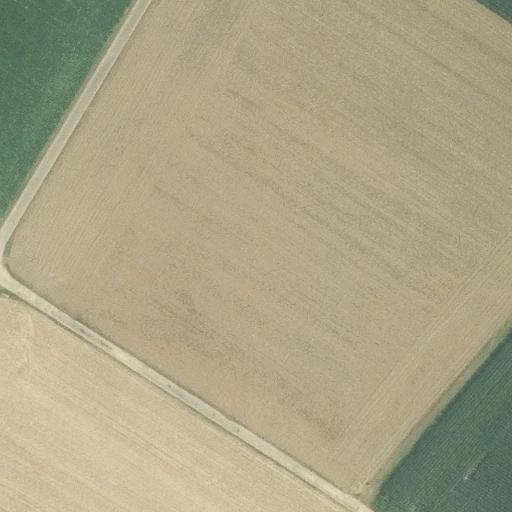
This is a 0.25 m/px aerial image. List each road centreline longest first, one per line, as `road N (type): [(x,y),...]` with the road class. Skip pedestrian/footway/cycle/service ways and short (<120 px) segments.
road 1 (track): [(361,511),(0,278)]
road 2 (track): [(0,241),(144,0)]
road 3 (track): [(511,327),(352,506)]
